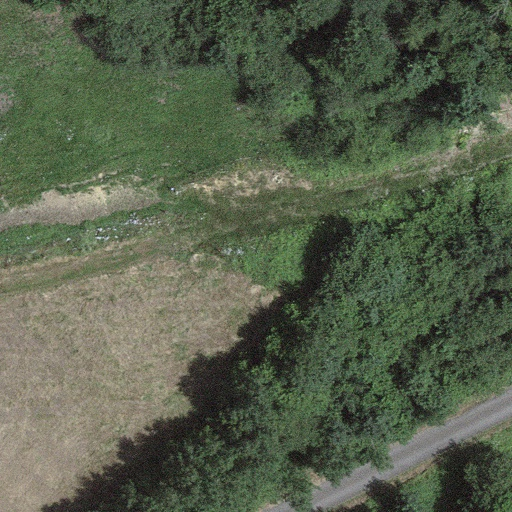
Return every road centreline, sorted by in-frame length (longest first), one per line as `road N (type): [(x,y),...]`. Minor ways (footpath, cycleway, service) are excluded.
road 1 (track): [(511,171),(378,207),(188,235),(0,278)]
road 2 (unclassified): [(292,511),(511,400)]
